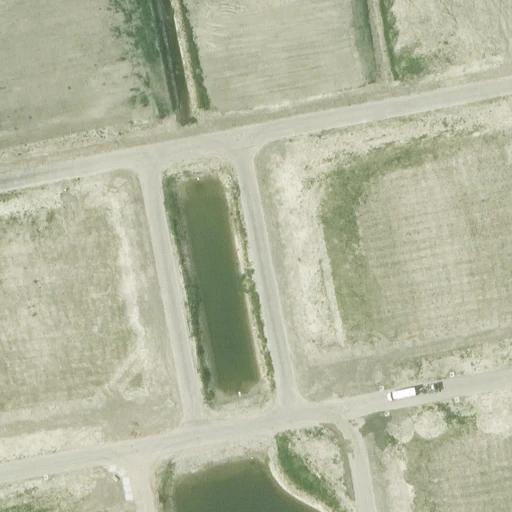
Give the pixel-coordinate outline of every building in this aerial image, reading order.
[(493,151),(480,153),(483,169),(485,181),(509,177),(507,164),(511,163),(511,127),(490,132),(493,151)] [(432,143),(388,151),(393,181),(436,173),(439,188),(453,185),(448,160),(436,163),(432,143)] [(326,163),(284,171),(289,197),(330,189),(326,163)] [(330,189),(289,197),(289,198),(289,199),(292,198),(296,222),(335,214),(330,189)] [(511,190),(503,193),(506,212),(511,211),(511,190)] [(61,260),(50,262),(52,271),(63,269),(61,260)] [(124,266),(83,274),(88,298),(88,299),(130,292),(129,289),(129,290),(124,266)] [(475,271),(452,276),(459,317),(483,313),(484,312),(476,272),(475,272),(475,271)] [(427,282),(426,282),(434,321),(435,322),(449,319),(459,317),(452,276),(442,278),(427,281),(427,282)] [(309,298),(313,322),(355,314),(350,291),(350,290),(309,297),(309,298)] [(130,292),(88,299),(93,325),(135,317),(130,292)] [(355,314),(313,322),(315,332),(316,332),(318,347),(319,347),(358,340),(358,339),(359,339),(356,324),(357,324),(355,314)] [(76,337),(64,339),(66,348),(77,346),(76,337)] [(2,366),(0,366),(0,408),(9,406),(2,366)] [(445,452),(397,461),(402,489),(495,471),(491,451),(481,453),(477,434),(443,440),(445,452)]
